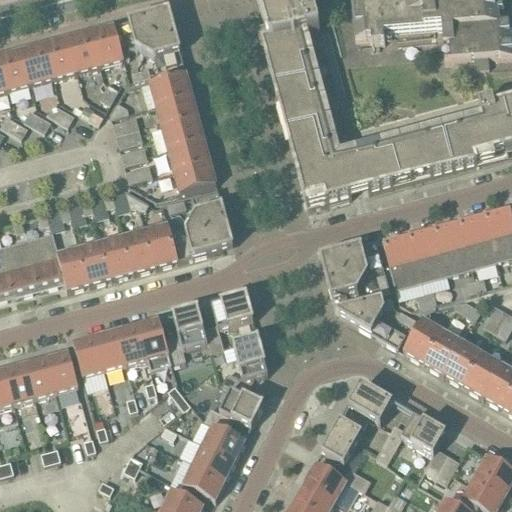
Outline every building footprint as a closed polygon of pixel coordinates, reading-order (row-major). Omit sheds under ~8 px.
[(304,0),(256,0),(265,31),(258,33),(308,215),(509,161),(507,154),(511,152),(511,105),(495,110),(493,104),(479,108),(482,120),(340,158),(309,41),(321,38),(317,24),(311,25),(304,0)] [(442,34),(504,29),(500,0),(366,0),(366,1),(351,2),(353,45),(369,44),(369,50),(382,49),(384,40),(442,34)] [(158,80),(185,73),(169,17),(116,32),(124,65),(129,63),(128,56),(136,54),(154,64),(158,80)] [(511,55),(510,29),(504,29),(442,34),(445,68),(473,66),(474,75),(489,74),(488,64),(511,62),(511,55)] [(124,66),(124,65),(116,32),(88,39),(98,73),(124,66)] [(98,73),(88,39),(65,45),(74,80),(98,73)] [(51,86),(74,80),(65,45),(42,51),(51,86)] [(28,92),(51,86),(42,51),(19,58),(28,92)] [(0,80),(5,99),(28,92),(19,58),(0,62),(0,80)] [(188,86),(187,80),(186,79),(149,89),(156,111),(192,101),(188,86)] [(110,110),(118,96),(108,90),(100,105),(110,110)] [(194,108),(193,102),(192,101),(156,111),(162,133),(198,123),(194,108)] [(68,132),(74,121),(54,109),(47,120),(68,132)] [(71,109),(69,113),(76,118),(89,125),(91,120),(90,119),(94,113),(86,109),(82,115),(71,109)] [(111,124),(129,119),(127,114),(118,109),(111,122),(111,124)] [(45,138),(51,127),(30,116),(24,127),(45,138)] [(99,131),(103,123),(93,117),(91,120),(89,125),(99,131)] [(0,133),(22,145),(28,134),(7,122),(0,133)] [(116,142),(140,135),(136,123),(113,129),(116,142)] [(200,130),(199,124),(198,123),(162,133),(168,156),(204,146),(200,130)] [(140,135),(116,142),(120,154),(143,148),(140,135)] [(206,152),(205,146),(204,146),(168,156),(174,178),(210,168),(206,152)] [(124,172),(144,166),(148,165),(144,153),(121,159),(124,172)] [(212,174),(210,168),(174,178),(180,200),(217,190),(212,174)] [(129,190),(149,184),(153,183),(149,171),(126,177),(129,190)] [(179,267),(193,263),(233,252),(218,196),(192,203),(196,219),(186,237),(177,239),(175,230),(169,231),(179,267)] [(131,215),(136,214),(139,204),(127,197),(126,197),(131,215)] [(107,215),(116,213),(113,201),(104,203),(107,215)] [(136,214),(140,216),(147,215),(149,210),(139,204),(136,214)] [(85,221),(94,218),(91,207),(82,209),(85,221)] [(483,219),(496,269),(511,264),(511,220),(510,212),(492,217),(492,220),(486,222),(484,218),(483,219)] [(63,227),(72,224),(69,213),(60,215),(63,227)] [(41,233),(50,230),(47,219),(38,221),(41,233)] [(471,276),(496,269),(483,219),(467,224),(467,227),(460,229),(459,225),(458,225),(458,226),(471,276)] [(16,239),(25,237),(22,226),(13,228),(16,239)] [(446,282),(471,276),(458,226),(441,231),(442,234),(435,236),(434,232),(433,232),(433,233),(446,282)] [(179,267),(169,231),(169,230),(147,236),(157,273),(172,269),(177,268),(179,267)] [(421,289),(446,282),(433,233),(416,237),(417,241),(410,243),(409,238),(407,239),(408,240),(421,289)] [(155,274),(157,273),(147,236),(124,242),(134,279),(150,275),(155,274)] [(58,260),(59,260),(53,239),(27,246),(41,296),(58,291),(57,288),(64,286),(65,286),(58,260)] [(396,296),(421,289),(408,240),(391,244),(392,247),(385,249),(384,245),(383,246),(396,296)] [(133,280),(134,279),(124,242),(102,249),(112,285),(128,281),(133,280)] [(40,296),(41,296),(27,246),(2,253),(15,303),(33,298),(32,295),(39,293),(40,296)] [(324,274),(332,303),(336,319),(362,312),(362,310),(358,297),(363,287),(368,278),(384,274),(377,248),(361,252),(331,260),(320,263),(324,274)] [(111,286),(112,285),(102,249),(80,255),(90,291),(106,287),(111,286)] [(15,303),(2,253),(0,253),(0,306),(8,305),(7,302),(14,300),(15,303)] [(89,291),(90,291),(80,255),(59,260),(58,260),(65,286),(64,286),(67,297),(84,293),(89,291)] [(380,291),(388,289),(385,279),(377,281),(380,291)] [(474,286),(478,298),(487,295),(484,284),(474,286)] [(470,300),(478,298),(474,286),(467,288),(470,300)] [(388,289),(380,291),(382,300),(390,298),(388,289)] [(424,300),(427,311),(437,309),(433,297),(424,300)] [(420,313),(427,311),(424,300),(417,302),(420,313)] [(219,336),(254,327),(247,302),(212,311),(217,330),(204,334),(207,350),(210,359),(224,355),(219,336)] [(371,340),(379,326),(385,316),(394,313),(392,302),(362,310),(362,312),(336,319),(345,324),(371,340)] [(466,307),(455,310),(455,315),(466,321),(471,311),(466,307)] [(475,327),(481,316),(471,311),(466,321),(475,327)] [(495,338),(506,318),(496,311),(484,332),(495,338)] [(183,356),(207,350),(204,334),(198,315),(173,321),(179,341),(165,345),(169,360),(172,370),(186,366),(183,356)] [(405,327),(408,321),(401,316),(397,323),(405,327)] [(511,320),(506,318),(495,338),(506,344),(511,333),(511,320)] [(412,331),(416,325),(408,321),(405,327),(412,331)] [(169,360),(165,345),(160,325),(158,325),(158,326),(138,331),(138,330),(138,331),(148,366),(168,360),(168,361),(169,360)] [(426,367),(443,337),(422,325),(404,358),(418,366),(420,364),(426,367)] [(379,326),(371,340),(398,355),(406,341),(379,326)] [(148,366),(138,331),(137,331),(117,337),(117,336),(116,337),(126,372),(148,366)] [(126,372),(116,337),(96,343),(96,342),(95,342),(104,378),(126,372)] [(443,382),(463,348),(443,337),(426,367),(431,370),(430,373),(443,381),(443,382)] [(104,378),(95,342),(94,343),(75,348),(73,348),(83,384),(85,383),(84,383),(104,378)] [(231,396),(246,402),(255,384),(268,380),(259,345),(234,352),(242,382),(238,383),(229,378),(222,391),(231,396)] [(465,390),(483,359),(463,348),(443,382),(444,382),(458,389),(459,386),(465,390)] [(47,364),(56,399),(77,394),(79,394),(69,358),(67,358),(67,359),(48,364),(47,364)] [(483,404),(502,371),(483,359),(465,390),(471,393),(469,396),(483,403),(482,404),(483,404)] [(56,399),(47,364),(46,364),(46,365),(27,370),(26,370),(35,405),(56,399)] [(35,405),(26,370),(25,370),(25,371),(6,376),(5,375),(5,376),(14,411),(35,405)] [(505,412),(511,399),(511,376),(502,371),(483,404),(484,405),(484,404),(497,412),(499,409),(505,412)] [(0,414),(14,411),(5,376),(4,376),(0,377),(0,414)] [(153,388),(145,390),(149,403),(157,400),(153,388)] [(168,397),(176,407),(183,401),(175,391),(168,397)] [(382,407),(384,404),(361,391),(340,427),(360,438),(368,424),(381,431),(392,412),(382,407)] [(246,402),(231,396),(220,418),(211,414),(205,427),(213,431),(228,438),(234,425),(252,434),(263,411),(246,402)] [(183,401),(176,407),(184,416),(191,411),(183,401)] [(135,403),(127,406),(130,418),(138,416),(135,403)] [(447,439),(424,427),(422,430),(413,424),(406,437),(395,431),(383,452),(394,459),(402,444),(433,462),(438,455),(447,439)] [(360,438),(340,427),(322,459),(344,472),(363,440),(360,438)] [(245,449),(246,447),(228,438),(213,431),(212,432),(213,432),(203,452),(236,468),(236,467),(245,449)] [(105,432),(97,435),(100,447),(108,445),(105,432)] [(173,446),(177,438),(165,433),(162,440),(173,446)] [(96,457),(93,445),(84,447),(88,459),(96,457)] [(203,452),(193,471),(226,487),(227,487),(226,486),(235,468),(236,468),(203,452)] [(394,459),(383,452),(376,464),(387,470),(394,459)] [(58,454),(49,456),(53,469),(61,467),(58,454)] [(436,483),(449,462),(438,455),(433,462),(425,477),(436,483)] [(53,469),(49,456),(41,459),(44,471),(53,469)] [(127,469),(139,475),(143,467),(131,462),(127,469)] [(436,483),(447,490),(460,468),(449,462),(436,483)] [(475,484),(507,502),(511,494),(511,477),(487,463),(475,484)] [(11,467),(2,469),(6,482),(14,479),(11,467)] [(135,483),(139,475),(127,469),(124,477),(135,483)] [(343,485),(316,469),(304,491),(336,509),(348,488),(343,485)] [(226,488),(226,487),(193,471),(184,490),(183,491),(216,508),(217,506),(216,506),(225,488),(226,488)] [(354,477),(349,474),(343,485),(348,488),(361,496),(365,498),(371,487),(354,477)] [(502,511),(507,502),(475,484),(458,511),(503,511),(502,511)] [(110,501),(114,493),(103,487),(99,495),(110,501)] [(333,511),(336,509),(304,491),(291,511),(333,511)] [(163,511),(204,511),(171,496),(171,497),(163,511)] [(403,511),(407,506),(395,500),(389,511),(388,511),(403,511)]
